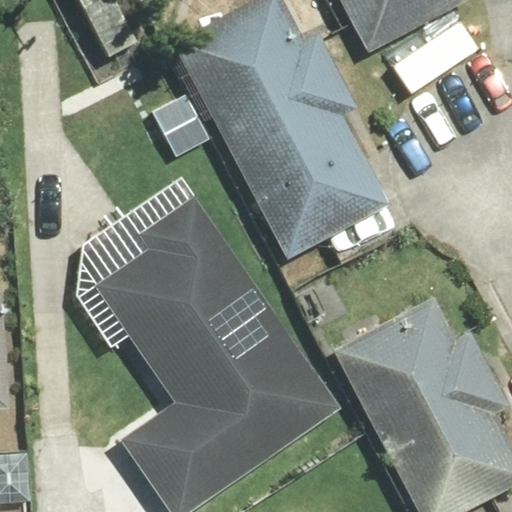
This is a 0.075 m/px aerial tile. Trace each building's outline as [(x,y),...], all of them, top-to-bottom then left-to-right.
[(284,0),(249,0),(176,38),(289,256),(390,204),(345,116),(361,107),(321,31),(305,40),(284,0)] [(341,0),(367,52),(473,1),(472,0),(341,0)] [(150,248),(98,283),(174,392),(118,431),(175,511),(341,398),(197,190),(138,231),(150,248)] [(2,286),(0,285),(0,406),(10,406),(2,286)] [(435,292),(334,345),(421,511),(471,511),(511,491),(511,439),(495,407),(510,399),(473,329),(458,337),(435,292)]
